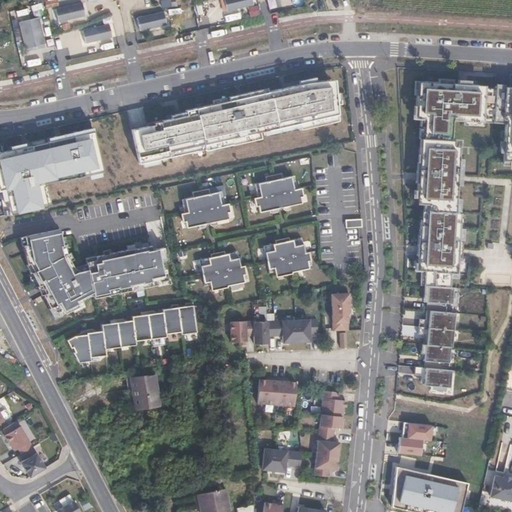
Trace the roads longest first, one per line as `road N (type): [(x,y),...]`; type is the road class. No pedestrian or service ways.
road 1 (residential): [(355,511),(378,267),(361,47)]
road 2 (residential): [(361,47),(0,118)]
road 3 (tertiary): [(0,298),(82,460)]
road 4 (residential): [(511,56),(361,47)]
